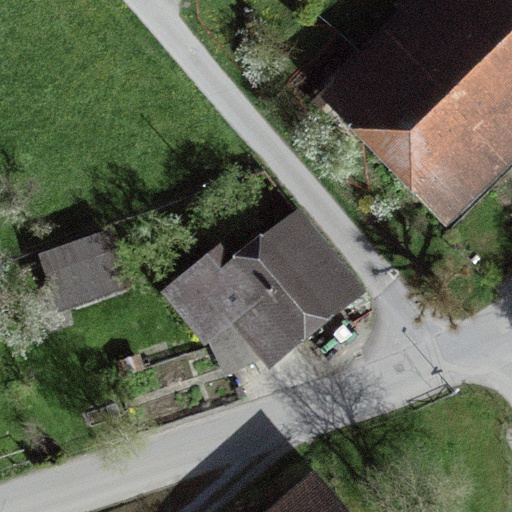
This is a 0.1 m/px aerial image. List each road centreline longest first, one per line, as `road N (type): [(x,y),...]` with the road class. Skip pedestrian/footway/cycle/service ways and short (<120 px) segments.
road 1 (tertiary): [(0,508),(511,330)]
road 2 (track): [(444,354),(137,0)]
